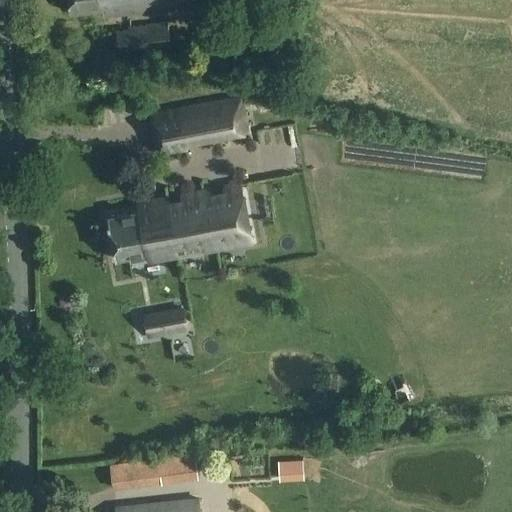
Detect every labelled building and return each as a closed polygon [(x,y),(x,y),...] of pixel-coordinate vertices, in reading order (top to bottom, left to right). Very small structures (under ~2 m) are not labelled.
[(195,5),(194,0),(68,0),(70,12),(101,8),(102,17),(195,5)] [(117,29),(121,53),(172,46),(169,22),(117,29)] [(247,130),(241,97),(153,114),(153,115),(154,115),(161,153),(186,149),(186,142),(247,130)] [(249,142),(110,164),(112,177),(251,155),(249,142)] [(201,190),(212,249),(251,242),(240,183),(223,186),(224,192),(211,194),(210,188),(201,190)] [(176,256),(212,249),(201,190),(178,194),(180,201),(168,203),(167,197),(165,197),(176,256)] [(265,195),(267,240),(307,239),(306,194),(265,195)] [(147,261),(176,256),(165,197),(137,202),(139,210),(108,216),(116,260),(146,254),(147,261)] [(147,305),(137,306),(134,278),(124,280),(130,326),(149,324),(147,305)] [(184,306),(150,312),(155,339),(189,333),(184,306)] [(375,357),(376,331),(351,331),(351,357),(375,357)] [(438,406),(437,389),(357,394),(358,411),(438,406)] [(310,402),(325,416),(334,407),(319,393),(310,402)] [(303,460),(278,462),(279,480),(305,478),(303,460)] [(79,494),(165,489),(164,463),(77,468),(79,494)] [(198,511),(197,500),(115,508),(115,511),(198,511)]
